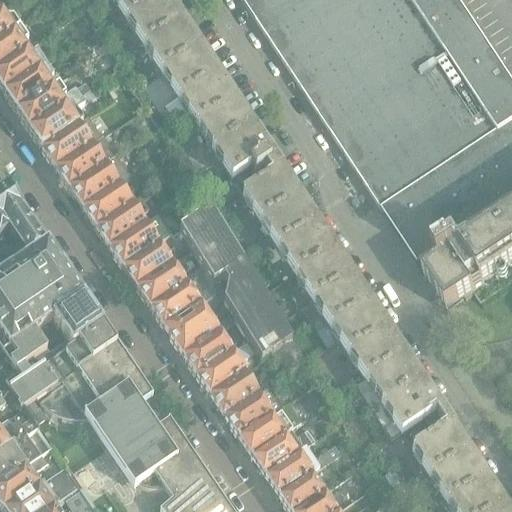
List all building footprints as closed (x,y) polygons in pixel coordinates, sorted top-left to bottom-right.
[(279,173),(198,50),(165,0),(108,0),(231,184),(249,172),(254,178),(263,172),(268,180),(279,173)] [(511,32),(490,0),(239,0),(445,312),(511,268),(511,32)] [(0,45),(19,32),(13,25),(22,19),(13,8),(0,17),(0,45)] [(0,72),(26,54),(21,47),(27,43),(19,32),(0,45),(0,72)] [(0,94),(3,99),(46,70),(37,58),(32,62),(26,54),(0,72),(0,94)] [(15,117),(52,92),(49,87),(51,81),(53,80),(46,70),(3,99),(15,117)] [(28,136),(79,101),(96,90),(91,83),(74,94),(65,100),(57,89),(52,92),(15,117),(28,136)] [(41,156),(83,127),(74,114),(111,90),(107,83),(96,90),(79,101),(28,136),(41,156)] [(54,175),(108,137),(109,136),(105,131),(96,137),(98,139),(93,142),(83,127),(41,156),(54,175)] [(67,194),(109,165),(98,149),(111,141),(108,137),(54,175),(67,194)] [(82,214),(123,185),(109,165),(67,194),(82,214)] [(428,398),(350,280),(279,173),(268,180),(240,199),(260,229),(244,240),(251,251),(267,239),(363,384),(354,390),(390,444),(399,438),(400,439),(422,424),(432,439),(448,429),(437,413),(439,412),(431,401),(430,401),(428,398)] [(140,183),(137,178),(136,177),(127,182),(132,188),(140,183)] [(94,233),(136,205),(123,185),(82,214),(94,233)] [(0,238),(8,233),(26,259),(44,247),(21,212),(22,212),(6,189),(0,192),(0,238)] [(145,228),(139,220),(147,215),(139,204),(136,205),(94,233),(108,253),(145,228)] [(291,346),(238,260),(209,213),(178,234),(204,275),(212,288),(213,288),(222,282),(226,290),(223,305),(222,306),(230,318),(234,326),(260,366),(273,358),(291,346)] [(122,273),(158,248),(145,228),(108,253),(122,273)] [(0,352),(3,358),(34,336),(52,324),(83,302),(82,302),(82,301),(83,301),(81,298),(80,298),(68,281),(69,280),(61,268),(60,269),(49,251),(47,248),(46,248),(46,249),(44,247),(26,259),(27,261),(0,279),(0,352)] [(135,293),(172,268),(158,248),(122,273),(135,293)] [(149,313),(185,288),(172,268),(135,293),(149,313)] [(216,293),(213,288),(212,288),(204,275),(192,283),(185,288),(149,313),(168,341),(205,317),(200,309),(215,299),(216,293)] [(114,348),(101,329),(83,302),(52,324),(67,345),(49,357),(34,336),(3,358),(17,378),(6,386),(9,391),(8,393),(15,403),(18,408),(16,409),(19,413),(21,412),(22,413),(35,403),(48,395),(51,399),(39,408),(46,415),(53,420),(61,423),(70,425),(79,426),(85,425),(132,495),(139,491),(145,493),(146,493),(192,463),(190,460),(191,459),(168,425),(155,434),(138,409),(151,400),(115,348),(114,348)] [(182,362),(218,337),(234,326),(230,318),(214,329),(205,317),(168,341),(182,362)] [(195,381),(232,357),(218,337),(182,362),(195,381)] [(305,368),(291,346),(273,358),(288,379),(305,368)] [(245,376),(239,367),(253,357),(246,347),(232,357),(195,381),(208,401),(243,377),(245,376)] [(222,422),(258,398),(243,377),(208,401),(222,422)] [(0,411),(4,409),(4,410),(15,403),(8,393),(1,397),(0,397),(0,411)] [(237,443),(271,420),(286,410),(280,402),(272,408),(265,410),(258,398),(222,422),(237,443)] [(345,413),(338,403),(330,408),(337,419),(345,413)] [(250,462),(290,435),(305,425),(292,408),(272,421),(271,420),(237,443),(250,462)] [(0,457),(27,439),(20,430),(14,434),(7,424),(0,428),(0,457)] [(0,487),(50,453),(30,424),(22,429),(29,438),(27,439),(0,457),(0,487)] [(504,511),(449,429),(448,429),(432,439),(409,454),(448,511),(504,511)] [(263,482),(303,454),(290,435),(250,462),(263,482)] [(343,456),(355,448),(350,440),(338,449),(343,456)] [(310,479),(319,474),(323,471),(309,450),(303,454),(263,482),(268,489),(276,501),(310,479)] [(9,511),(42,488),(34,477),(56,461),(52,457),(53,456),(50,453),(0,487),(0,511),(9,511)] [(225,511),(210,490),(192,463),(146,493),(152,494),(159,494),(163,493),(172,505),(163,511),(225,511)] [(380,487),(375,479),(367,468),(359,474),(371,493),(380,487)] [(55,511),(80,495),(64,473),(42,488),(9,511),(55,511)] [(283,511),(301,511),(323,498),(334,491),(344,484),(340,478),(329,485),(329,484),(321,489),(319,492),(310,479),(276,501),(283,511)] [(387,511),(393,508),(392,507),(380,487),(371,493),(367,496),(359,501),(356,504),(346,511),(347,511),(359,511),(371,504),(373,507),(364,511),(387,511)] [(410,511),(414,510),(407,497),(392,507),(393,508),(395,511),(410,511)] [(332,511),(323,498),(301,511),(332,511)]
